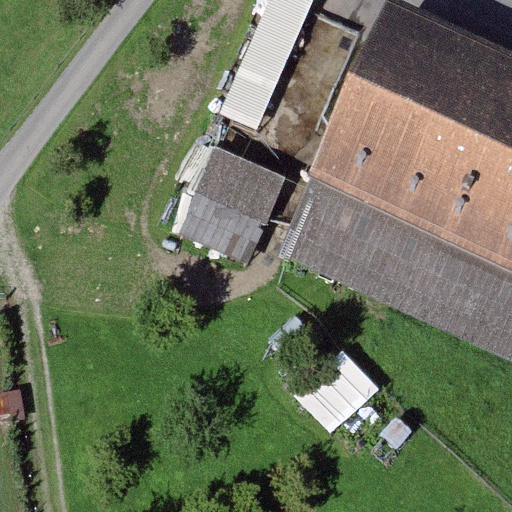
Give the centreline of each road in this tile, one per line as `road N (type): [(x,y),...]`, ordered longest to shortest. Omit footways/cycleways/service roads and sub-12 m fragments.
road 1 (track): [(62,511),(33,321),(0,232)]
road 2 (track): [(135,0),(0,185)]
